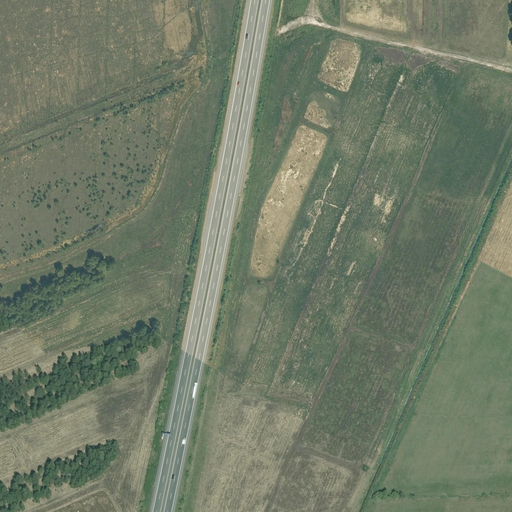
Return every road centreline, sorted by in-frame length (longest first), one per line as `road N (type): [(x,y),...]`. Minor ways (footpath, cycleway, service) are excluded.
road 1 (motorway): [(254,0),(156,511)]
road 2 (motorway): [(168,511),(265,0)]
road 3 (track): [(332,27),(511,70)]
